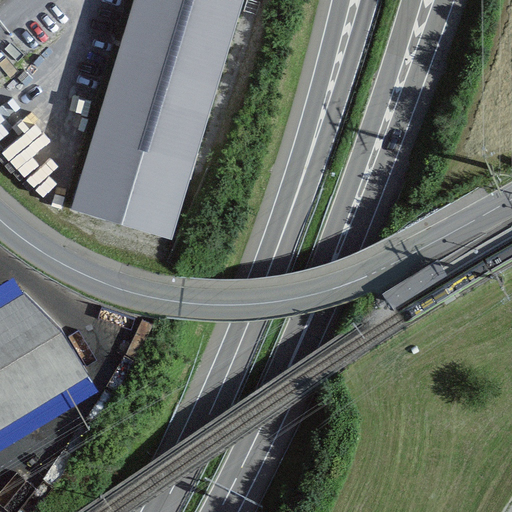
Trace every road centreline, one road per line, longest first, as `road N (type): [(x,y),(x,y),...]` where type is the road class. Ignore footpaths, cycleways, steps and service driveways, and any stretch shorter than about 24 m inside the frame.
road 1 (unclassified): [(0,220),(45,254),(109,285),(180,302),(245,304),(354,281),(511,199)]
road 2 (motorway): [(241,467),(315,332),(444,0)]
road 3 (motorway): [(241,467),(411,0)]
road 4 (motorway): [(369,0),(270,292),(208,414)]
road 5 (motorway): [(341,0),(297,162),(208,414)]
